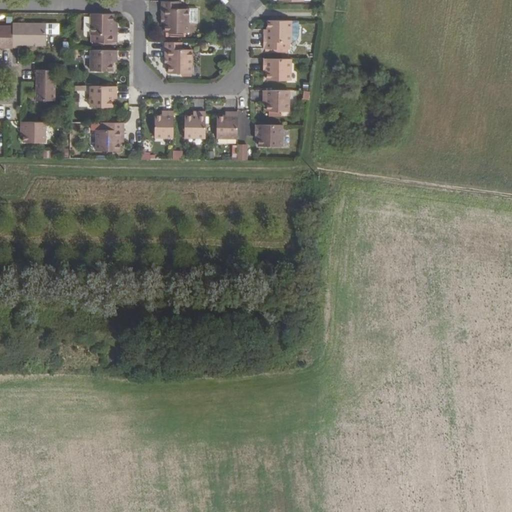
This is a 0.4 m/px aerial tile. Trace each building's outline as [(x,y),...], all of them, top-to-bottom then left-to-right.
[(179,1),(162,1),(161,16),(165,16),(165,23),(165,32),(166,32),(186,32),(189,32),(189,21),(189,8),(179,8),(179,1)] [(198,8),(189,8),(189,21),(198,21),(198,8)] [(92,14),(91,42),(118,42),(118,27),(113,26),(113,22),(113,14),(92,14)] [(291,42),(291,37),(291,21),(291,20),(268,20),(268,29),(268,34),(264,34),(264,49),(265,49),(271,48),(281,49),(281,52),(288,52),(288,49),(290,49),(290,42),(291,42)] [(13,26),(13,48),(21,48),(21,45),(46,45),(46,33),(47,23),(13,23),(13,26)] [(59,33),(59,24),(47,23),(46,33),(59,33)] [(0,25),(0,47),(13,48),(13,26),(0,25)] [(182,42),(165,42),(165,57),(168,57),(168,64),(168,73),(192,73),(192,49),(182,49),(182,42)] [(117,58),(117,50),(91,50),(91,71),(113,71),(113,62),(113,58),(117,58)] [(291,59),(264,58),(263,67),(267,67),(267,71),(267,80),(291,80),(291,59)] [(55,100),(55,70),(37,69),(37,100),(55,100)] [(117,94),(117,86),(91,86),(90,107),(112,107),(112,98),(113,94),(117,94)] [(289,111),(290,90),(263,90),(263,98),(267,98),(268,103),(268,111),(289,111)] [(174,111),(166,111),(166,115),(162,115),(155,115),(155,137),(174,137),(174,111)] [(185,137),(206,138),(206,111),(198,111),(198,116),(194,116),(185,116),(185,137)] [(217,138),(238,138),(238,112),(230,112),(230,116),(226,116),(217,116),(217,138)] [(24,131),(24,142),(46,142),(46,122),(21,121),(21,131),(24,131)] [(97,129),(96,150),(120,151),(120,142),(120,137),(124,137),(124,122),(107,122),(106,129),(97,129)] [(282,125),(255,125),(255,133),(259,133),(259,137),(259,146),(282,146),(282,125)] [(182,150),(173,150),(173,160),(182,160),(182,150)]
